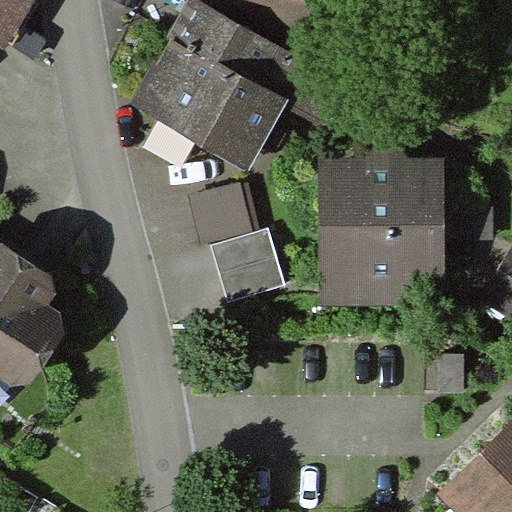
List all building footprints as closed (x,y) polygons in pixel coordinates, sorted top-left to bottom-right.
[(0,0),(0,51),(3,53),(34,0),(0,0)] [(205,0),(290,44),(312,0),(205,0)] [(332,90),(179,9),(124,114),(237,174),(266,117),(306,138),(332,90)] [(307,166),(314,307),(441,301),(435,160),(307,166)] [(183,193),(197,239),(258,220),(243,174),(183,193)] [(265,223),(205,242),(223,297),(282,279),(265,223)] [(38,311),(48,279),(0,252),(0,382),(24,392),(62,319),(38,311)] [(511,258),(480,311),(511,329),(511,258)] [(460,346),(433,347),(434,389),(461,388),(460,346)] [(511,511),(511,418),(433,493),(450,511),(511,511)]
